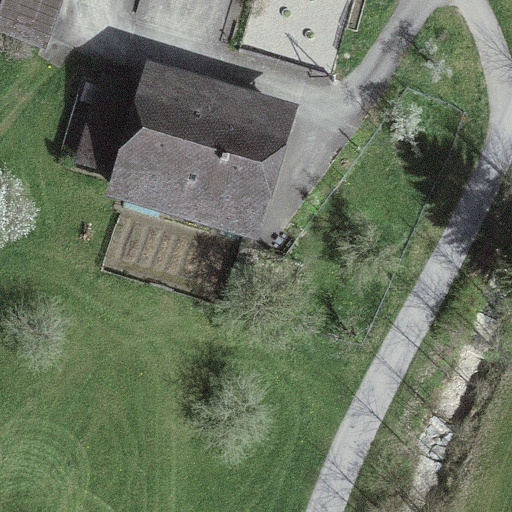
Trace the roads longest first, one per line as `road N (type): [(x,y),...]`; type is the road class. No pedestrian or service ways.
road 1 (track): [(336,511),(372,411),(511,118)]
road 2 (track): [(424,0),(356,87),(323,97),(100,36),(112,0)]
road 3 (track): [(468,0),(498,64),(508,126)]
